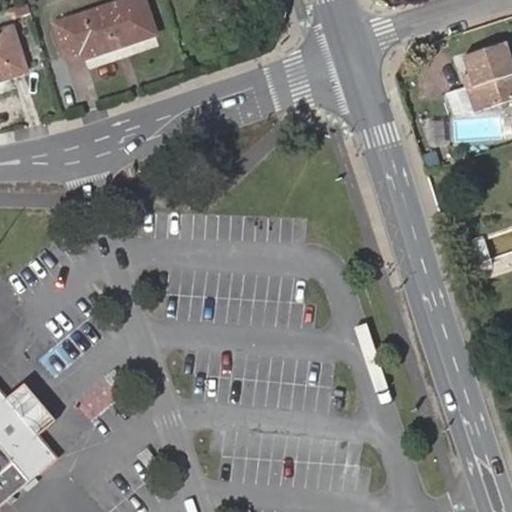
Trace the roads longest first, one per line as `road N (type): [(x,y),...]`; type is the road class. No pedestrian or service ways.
road 1 (secondary): [(500,511),(352,47)]
road 2 (residential): [(352,47),(319,68),(0,170)]
road 3 (residential): [(352,47),(488,0)]
